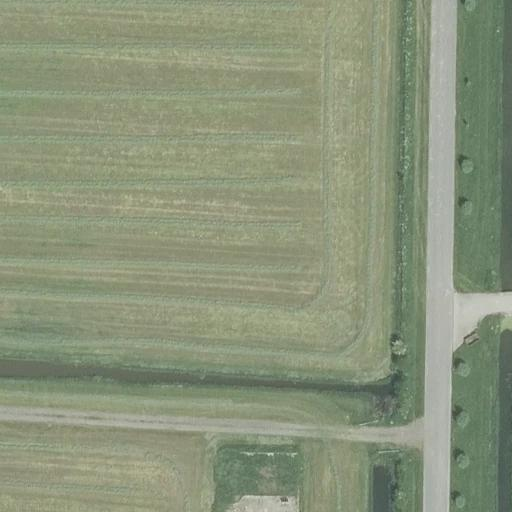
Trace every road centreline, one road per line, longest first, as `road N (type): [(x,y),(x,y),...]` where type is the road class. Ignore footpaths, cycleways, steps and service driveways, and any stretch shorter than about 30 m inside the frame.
road 1 (unclassified): [(435,511),(443,0)]
road 2 (track): [(437,442),(0,415)]
